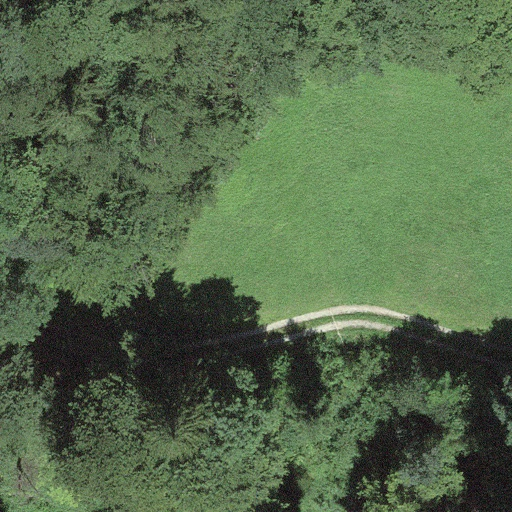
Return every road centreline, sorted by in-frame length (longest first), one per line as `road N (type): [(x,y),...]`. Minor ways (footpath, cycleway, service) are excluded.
road 1 (track): [(511,35),(367,33),(316,41),(263,71),(140,195),(104,211),(49,214),(0,205)]
road 2 (track): [(0,318),(100,352),(166,358),(219,354),(327,318),(369,318),(511,356)]
